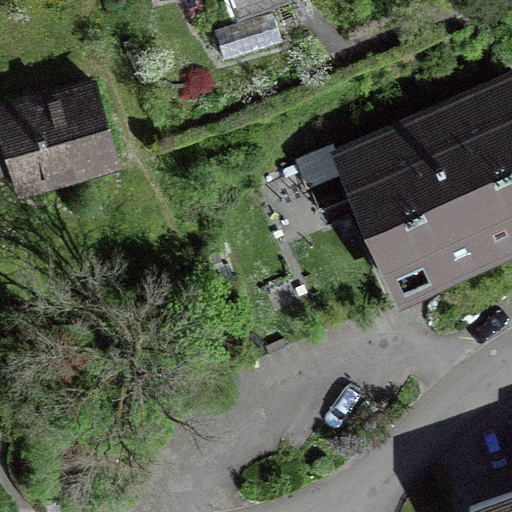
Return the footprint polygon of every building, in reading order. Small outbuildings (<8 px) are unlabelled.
[(255,0),(260,10),(284,0),(255,0)] [(270,14),(213,31),(221,61),(279,44),(270,14)] [(511,78),(336,156),(390,279),(409,270),(423,264),(429,278),(511,240),(511,78)] [(16,192),(115,162),(93,86),(52,99),(35,104),(33,99),(0,109),(0,155),(5,154),(16,192)] [(298,269),(211,307),(157,330),(184,393),(218,378),(243,367),(317,334),(385,305),(348,220),(289,246),(298,269)] [(511,511),(511,494),(468,510),(468,511),(511,511)]
